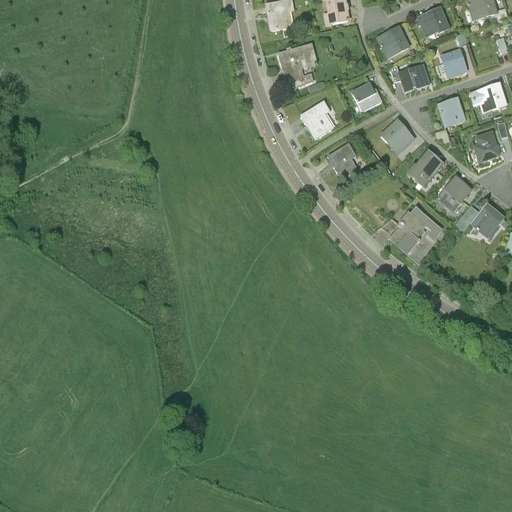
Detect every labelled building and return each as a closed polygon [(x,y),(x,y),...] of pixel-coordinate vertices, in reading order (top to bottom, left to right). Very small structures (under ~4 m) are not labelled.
[(343,0),(326,0),(331,26),(348,23),(343,0)] [(496,15),(491,0),(471,0),(467,1),(471,17),(486,13),(487,18),(496,15)] [(265,7),(267,16),(268,19),(269,19),(271,32),(270,32),(270,33),(291,28),(288,14),(294,13),(292,2),(275,5),(265,7)] [(440,11),(418,21),(424,35),(438,29),(440,34),(448,31),(440,11)] [(505,11),(498,13),(501,24),(508,22),(505,11)] [(408,49),(398,30),(390,34),(391,35),(386,37),(377,41),(381,49),(380,49),(381,50),(382,50),(384,55),(398,48),(400,53),(408,49)] [(467,47),(463,35),(456,38),(460,49),(467,47)] [(496,42),(500,55),(507,53),(503,40),(496,42)] [(278,56),(286,84),(288,93),(314,85),(311,76),(303,78),(301,71),(314,67),(314,65),(317,64),(311,46),(278,56)] [(441,60),(448,80),(466,73),(459,53),(441,60)] [(396,68),(390,71),(394,84),(400,82),(404,94),(413,92),(415,91),(429,86),(423,68),(399,76),(396,68)] [(314,87),(317,93),(324,90),(322,84),(314,87)] [(375,96),(369,85),(352,93),(362,114),(382,104),(377,95),(375,96)] [(474,95),(470,96),(474,107),(479,105),(481,110),(489,107),(491,112),(505,107),(499,87),(490,90),(485,92),(485,91),(476,94),(475,94),(474,95)] [(437,108),(444,127),(451,125),(452,128),(464,123),(457,101),(449,104),(450,105),(446,106),(445,105),(437,108)] [(300,118),(306,128),(308,126),(316,140),(314,141),(333,130),(327,122),(325,117),(330,114),(324,104),(300,118)] [(397,123),(381,138),(387,144),(391,141),(401,152),(413,141),(407,134),(406,135),(402,131),(403,130),(397,123)] [(497,127),(501,141),(508,139),(504,125),(503,125),(499,126),(497,127)] [(443,145),(449,143),(450,143),(446,131),(435,135),(437,142),(442,140),(443,145)] [(491,135),(476,140),(480,152),(476,154),(479,164),(499,157),(491,135)] [(329,159),(333,164),(335,168),(333,169),(341,182),(349,177),(358,172),(351,161),(356,158),(353,155),(348,146),(327,159),(327,160),(329,159)] [(441,168),(427,155),(416,168),(414,167),(407,175),(418,184),(421,180),(427,185),(441,168)] [(463,186),(455,180),(438,201),(446,207),(463,186)] [(457,209),(471,192),(463,186),(446,207),(448,210),(453,205),(457,209)] [(464,216),(454,229),(463,236),(471,226),(484,237),(488,232),(492,235),(504,221),(502,220),(486,207),(472,223),(464,216)] [(400,241),(396,246),(407,255),(406,256),(407,257),(413,249),(418,243),(425,234),(422,232),(425,229),(430,233),(426,237),(433,242),(442,232),(415,209),(410,215),(408,214),(398,226),(391,220),(387,222),(380,229),(381,229),(396,242),(398,240),(400,241)] [(500,226),(507,231),(510,227),(503,222),(500,226)]
